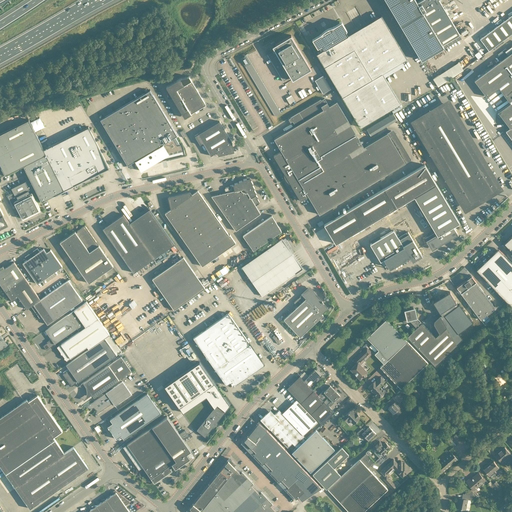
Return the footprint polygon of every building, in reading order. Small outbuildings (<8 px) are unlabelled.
[(415,0),(385,0),(422,60),(444,47),(442,44),(460,34),(439,0),(420,0),(417,2),(415,0)] [(511,33),(511,14),(480,39),(489,51),(511,33)] [(322,33),(321,34),(320,35),(312,39),(318,48),(319,47),(321,51),(317,54),(360,127),(400,103),(383,73),(407,58),(381,15),(348,35),(346,31),(347,30),(342,21),(333,27),(331,27),(330,28),(328,28),(326,29),(325,30),(323,31),(322,33)] [(267,55),(283,81),(289,77),(289,76),(290,75),(293,79),(311,68),(291,35),(272,46),(276,52),(275,53),(274,51),(267,55)] [(511,52),(480,76),(474,80),(486,96),(499,87),(510,102),(498,111),(502,117),(510,128),(506,131),(511,139),(511,52)] [(242,58),(275,116),(281,113),(249,54),(242,58)] [(434,78),(439,86),(465,70),(460,62),(434,78)] [(323,75),(315,80),(323,93),(331,89),(323,75)] [(180,78),(166,86),(169,91),(167,92),(168,98),(169,98),(172,97),(182,113),(185,117),(191,114),(191,113),(206,105),(191,80),(189,76),(180,78)] [(134,161),(136,167),(140,166),(142,169),(165,155),(166,159),(185,155),(182,144),(180,144),(175,137),(177,135),(150,90),(100,119),(128,165),(134,161)] [(281,151),(274,155),(284,172),(284,175),(284,176),(285,178),(286,180),(287,181),(288,183),(291,184),(301,201),(308,196),(316,208),(319,214),(324,212),(388,173),(405,163),(387,133),(370,143),(364,147),(337,101),(329,106),(325,98),(321,100),(321,99),(299,112),(290,117),(296,126),(274,139),(281,151)] [(415,124),(430,150),(431,150),(433,149),(457,190),(466,206),(497,187),(493,181),(495,180),(493,177),(491,178),(484,166),(448,105),(447,104),(415,124)] [(0,155),(38,137),(29,120),(0,134),(0,155)] [(220,121),(198,134),(195,136),(200,145),(203,143),(211,156),(217,152),(219,155),(226,153),(227,152),(228,153),(234,152),(232,143),(233,143),(220,121)] [(89,127),(44,149),(46,154),(64,190),(73,185),(73,186),(78,184),(79,188),(85,185),(83,181),(97,174),(97,173),(99,172),(99,173),(100,173),(100,172),(109,168),(109,167),(89,127)] [(46,154),(44,149),(38,137),(0,155),(0,163),(6,175),(24,166),(46,154)] [(64,190),(46,154),(24,166),(29,175),(30,179),(35,187),(42,201),(51,197),(65,190),(64,190)] [(453,226),(459,223),(425,164),(324,224),(336,244),(414,197),(435,232),(426,238),(432,248),(457,233),(458,235),(458,234),(453,226)] [(225,193),(212,196),(236,231),(259,214),(261,213),(256,205),(259,203),(259,202),(258,199),(258,197),(256,194),(256,193),(254,189),(255,188),(253,185),(253,183),(251,180),(252,180),(250,177),(247,178),(243,179),(242,180),(239,181),(238,182),(234,183),(233,184),(230,185),(229,187),(225,187),(225,189),(225,193)] [(14,193),(8,196),(13,206),(16,204),(21,214),(23,219),(31,215),(30,214),(32,212),(33,214),(41,210),(38,205),(32,192),(30,193),(29,190),(35,187),(30,179),(12,188),(14,193)] [(171,209),(165,213),(168,217),(197,258),(202,266),(236,242),(230,234),(229,235),(201,194),(198,190),(192,194),(190,192),(175,195),(175,196),(173,196),(168,197),(171,209)] [(124,214),(112,222),(112,223),(111,224),(111,223),(110,222),(103,227),(107,233),(106,233),(134,272),(175,244),(153,213),(153,214),(149,208),(141,213),(143,215),(141,216),(141,215),(130,223),(124,214)] [(335,217),(333,213),(322,219),(325,223),(335,217)] [(243,235),(253,250),(281,231),(282,231),(272,215),(271,215),(243,235)] [(60,242),(89,283),(113,266),(85,225),(77,231),(78,231),(76,232),(75,231),(60,242)] [(422,255),(421,254),(408,231),(398,237),(395,233),(395,234),(392,231),(370,244),(380,261),(384,259),(390,269),(389,267),(409,255),(412,261),(422,255)] [(283,239),(282,238),(242,267),(262,296),(303,268),(291,251),(293,250),(286,238),(283,239)] [(30,255),(29,254),(25,257),(27,260),(23,263),(37,284),(62,266),(51,249),(50,249),(50,250),(47,252),(44,248),(40,251),(38,248),(33,251),(34,252),(30,255)] [(477,269),(509,304),(511,306),(511,262),(502,252),(499,249),(494,253),(495,255),(481,269),(479,267),(477,269)] [(152,279),(174,310),(205,288),(184,257),(152,279)] [(0,283),(5,291),(25,277),(14,262),(5,268),(3,266),(0,267),(0,283)] [(459,290),(459,291),(481,320),(496,308),(476,282),(476,281),(475,279),(474,279),(471,275),(469,276),(468,277),(468,278),(457,287),(459,290)] [(25,277),(5,291),(11,299),(12,301),(14,299),(18,296),(27,309),(31,306),(40,299),(25,277)] [(40,299),(31,306),(35,312),(36,313),(37,312),(38,314),(37,314),(37,315),(40,318),(42,316),(48,324),(82,300),(68,280),(40,299)] [(302,293),(303,294),(294,302),(298,306),(284,319),(300,337),(323,315),(321,313),(327,307),(313,293),(314,292),(309,287),(302,293)] [(87,346),(89,348),(105,337),(110,334),(87,301),(74,310),(86,326),(79,331),(57,346),(61,351),(61,354),(62,354),(65,357),(64,358),(67,360),(87,346)] [(406,315),(402,316),(404,323),(409,322),(415,329),(407,336),(435,365),(457,344),(452,337),(452,335),(446,326),(440,315),(434,320),(434,323),(440,333),(436,337),(425,326),(422,322),(421,322),(416,317),(417,317),(415,308),(413,308),(405,310),(406,315)] [(102,309),(97,312),(104,321),(106,319),(104,317),(106,315),(105,313),(105,314),(102,309)] [(77,328),(79,331),(86,326),(74,310),(45,330),(51,339),(47,342),(47,343),(43,346),(46,350),(55,344),(55,343),(77,328)] [(194,338),(226,384),(226,385),(230,382),(233,386),(247,377),(248,378),(249,378),(250,378),(248,376),(264,364),(229,313),(194,338)] [(384,363),(407,341),(386,319),(367,337),(379,350),(375,354),(384,363)] [(105,337),(89,348),(66,364),(70,369),(63,374),(72,386),(117,355),(105,337)] [(407,341),(384,363),(380,367),(401,388),(428,362),(407,341)] [(351,369),(357,375),(360,379),(363,376),(364,376),(365,375),(364,375),(367,372),(360,364),(361,362),(362,363),(372,353),(367,347),(353,360),(356,363),(351,369)] [(82,384),(78,387),(79,387),(80,387),(81,387),(82,387),(83,387),(84,387),(85,388),(86,388),(87,388),(87,390),(87,391),(87,392),(87,393),(87,394),(86,395),(86,396),(86,397),(85,398),(84,399),(83,400),(82,401),(92,394),(94,397),(98,394),(106,389),(111,385),(132,371),(131,370),(133,368),(125,356),(123,358),(122,356),(82,384)] [(199,362),(165,386),(184,413),(207,396),(210,394),(217,404),(197,429),(201,433),(205,436),(214,425),(215,426),(217,423),(217,421),(225,411),(229,406),(199,362)] [(309,376),(304,380),(307,383),(311,379),(314,381),(320,375),(321,374),(318,371),(317,372),(315,369),(314,369),(315,370),(308,376),(309,376)] [(300,375),(287,388),(301,402),(314,390),(300,375)] [(373,392),(378,398),(379,398),(381,396),(384,394),(383,394),(385,392),(375,380),(368,387),(372,391),(372,390),(374,392),(373,392)] [(90,404),(86,406),(86,407),(87,406),(88,407),(89,408),(90,408),(91,408),(92,408),(93,408),(94,407),(99,412),(103,409),(113,402),(115,406),(132,394),(123,381),(113,388),(111,385),(106,389),(101,393),(103,395),(90,404)] [(323,391),(319,395),(324,401),(335,390),(330,385),(330,386),(324,392),(323,391)] [(314,390),(301,402),(311,413),(316,409),(324,401),(314,390)] [(311,413),(316,418),(322,424),(335,412),(330,406),(334,402),(333,402),(339,396),(340,396),(335,390),(324,401),(316,409),(311,413)] [(121,435),(124,439),(161,413),(147,393),(110,419),(113,423),(108,426),(116,438),(121,435)] [(27,399),(24,401),(0,417),(0,465),(6,473),(16,487),(30,508),(88,468),(73,446),(64,453),(53,437),(63,431),(38,395),(28,401),(27,399)] [(394,413),(395,411),(398,414),(408,405),(403,400),(399,403),(397,400),(396,401),(392,397),(387,402),(391,405),(388,407),(394,413)] [(296,399),(282,413),(303,435),(317,421),(296,399)] [(292,443),(297,447),(306,438),(303,435),(282,413),(279,410),(274,414),(270,409),(260,419),(288,447),(292,443)] [(348,418),(353,424),(354,424),(355,422),(360,418),(359,417),(360,416),(359,415),(358,413),(357,413),(356,412),(355,413),(351,409),(345,415),(346,416),(343,418),(346,421),(348,418)] [(191,450),(183,439),(167,416),(127,444),(143,466),(143,467),(154,483),(172,470),(171,468),(174,466),(175,468),(190,458),(187,453),(191,450)] [(250,446),(252,448),(267,429),(259,423),(248,436),(244,440),(246,441),(244,443),(248,448),(249,448),(250,446)] [(365,436),(368,440),(372,437),(374,437),(374,435),(376,433),(372,429),(369,426),(365,431),(362,428),(357,433),(359,436),(362,433),(365,436)] [(253,453),(258,458),(277,440),(267,429),(252,448),(255,451),(253,453)] [(306,438),(297,447),(297,448),(292,452),(311,472),(335,449),(316,429),(306,438)] [(450,437),(456,444),(463,439),(457,432),(450,437)] [(265,461),(268,465),(286,449),(277,440),(258,458),(263,463),(265,461)] [(376,444),(372,448),(375,451),(375,452),(374,452),(379,457),(382,455),(385,458),(387,455),(385,452),(386,451),(390,447),(385,442),(383,444),(380,441),(376,444)] [(313,474),(326,489),(341,475),(334,468),(349,454),(342,447),(313,474)] [(498,451),(495,454),(498,458),(502,462),(505,459),(507,457),(510,460),(511,458),(511,455),(508,451),(505,447),(502,450),(500,452),(498,451)] [(281,479),(285,483),(302,467),(286,449),(268,465),(272,469),(270,471),(279,481),(281,479)] [(435,467),(441,473),(457,459),(452,452),(435,467)] [(366,453),(356,462),(328,488),(349,511),(362,511),(388,489),(367,467),(373,462),(368,457),(369,456),(366,453)] [(385,458),(382,455),(379,457),(373,463),(374,464),(378,464),(385,458)] [(225,464),(209,484),(217,491),(217,490),(236,468),(234,466),(235,464),(236,464),(231,459),(229,461),(228,460),(225,464)] [(394,459),(381,471),(385,476),(389,472),(390,474),(395,469),(401,476),(403,477),(406,474),(411,469),(408,465),(406,466),(403,463),(401,460),(398,463),(394,459)] [(490,475),(491,476),(500,469),(499,467),(494,461),(493,460),(489,463),(490,464),(488,466),(487,464),(484,467),(485,469),(484,469),(490,475)] [(500,465),(506,471),(508,469),(503,463),(500,465)] [(302,467),(285,483),(289,486),(286,488),(296,498),(298,496),(301,500),(302,501),(322,487),(302,467)] [(217,490),(225,498),(248,477),(242,471),(240,473),(236,469),(236,468),(217,490)] [(475,493),(478,496),(479,495),(475,490),(486,480),(479,472),(472,479),(471,478),(467,481),(473,488),(470,490),(474,494),(475,493)] [(387,475),(383,478),(392,488),(394,490),(398,487),(397,487),(400,484),(399,483),(395,484),(391,480),(392,478),(390,477),(389,477),(387,475)] [(224,499),(233,509),(255,489),(251,484),(253,482),(252,481),(248,477),(225,498),(224,499)] [(493,484),(495,486),(499,490),(502,487),(496,481),(493,484)] [(199,511),(217,491),(209,484),(193,503),(190,507),(191,508),(190,511),(189,511),(190,511),(199,511)] [(255,489),(233,509),(235,511),(250,511),(267,497),(261,491),(259,493),(255,489)] [(106,498),(105,499),(114,511),(130,511),(125,505),(130,502),(115,490),(111,492),(111,493),(113,494),(106,499),(106,498)] [(230,511),(233,509),(224,499),(225,498),(217,490),(217,491),(199,511),(230,511)] [(457,508),(467,510),(469,499),(472,500),(473,496),(463,494),(463,497),(459,497),(457,508)] [(272,503),(267,497),(250,511),(271,511),(275,510),(270,504),(272,503)] [(96,505),(95,505),(99,511),(114,511),(105,499),(102,499),(102,500),(103,501),(96,505)]
